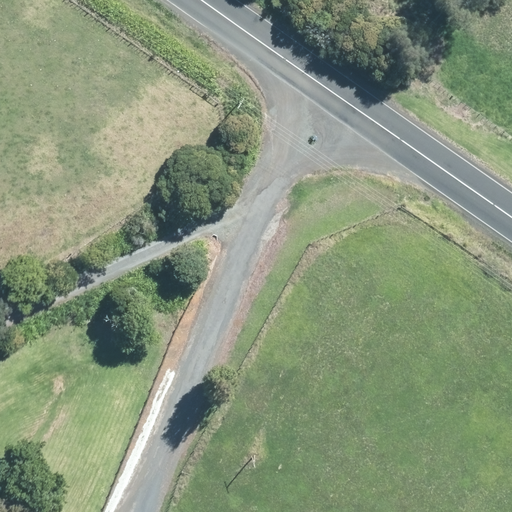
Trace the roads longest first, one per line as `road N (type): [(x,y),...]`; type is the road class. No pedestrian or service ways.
road 1 (unknown): [(132,511),(163,416),(256,219),(340,99)]
road 2 (unclassified): [(196,0),(511,219)]
